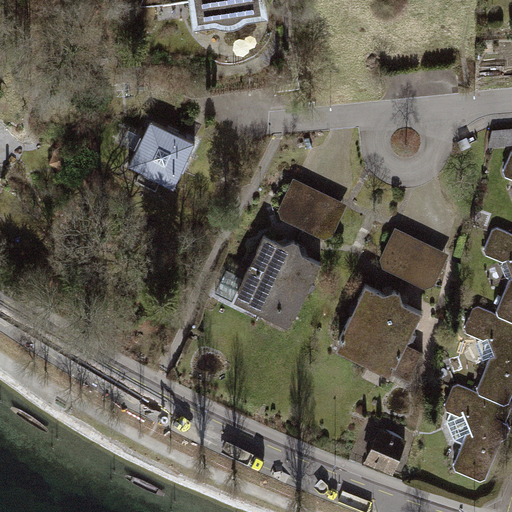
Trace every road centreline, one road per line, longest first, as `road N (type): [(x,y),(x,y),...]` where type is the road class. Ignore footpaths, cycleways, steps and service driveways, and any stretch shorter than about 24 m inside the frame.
road 1 (secondary): [(0,307),(148,399),(411,511)]
road 2 (residential): [(511,103),(245,120)]
